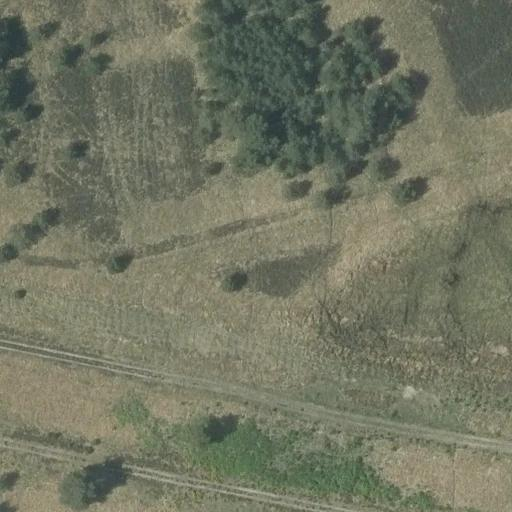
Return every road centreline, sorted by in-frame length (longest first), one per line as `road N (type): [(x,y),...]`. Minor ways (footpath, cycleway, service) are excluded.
road 1 (track): [(0,343),(511,447)]
road 2 (track): [(333,511),(0,441)]
